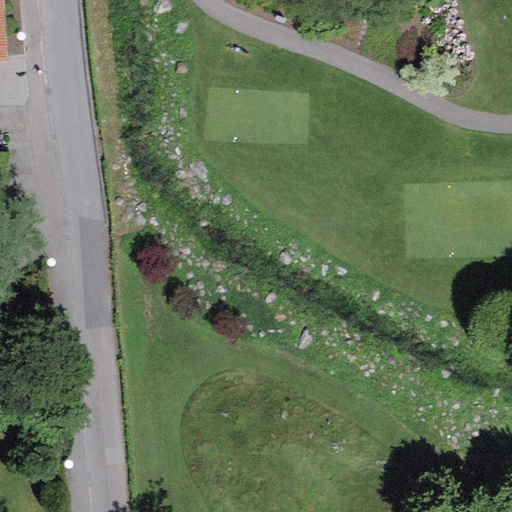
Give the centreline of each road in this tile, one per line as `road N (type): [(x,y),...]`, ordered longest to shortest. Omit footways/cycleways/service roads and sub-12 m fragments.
road 1 (residential): [(101,511),(57,0)]
road 2 (track): [(511,127),(455,116),(414,90),(207,0)]
